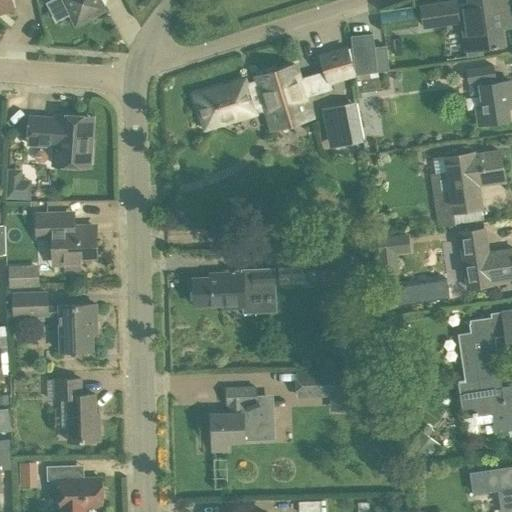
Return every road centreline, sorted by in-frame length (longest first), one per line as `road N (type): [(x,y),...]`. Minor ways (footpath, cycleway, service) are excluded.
road 1 (residential): [(145,511),(131,79)]
road 2 (residential): [(131,79),(355,0)]
road 3 (residential): [(0,70),(131,79)]
